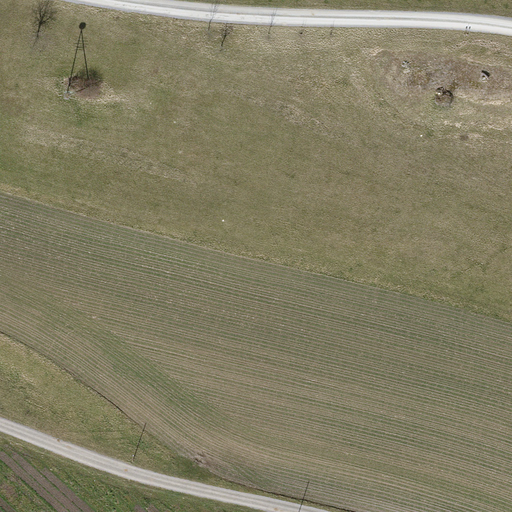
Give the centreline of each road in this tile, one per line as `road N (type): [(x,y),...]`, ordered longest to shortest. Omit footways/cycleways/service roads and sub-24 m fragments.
road 1 (track): [(117,0),(215,14),(511,28)]
road 2 (track): [(0,423),(107,465),(294,511)]
